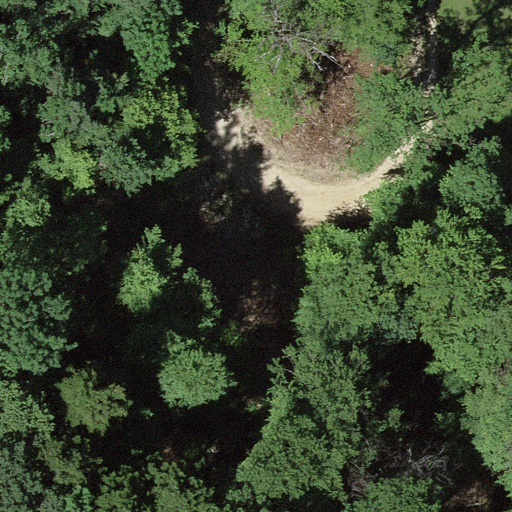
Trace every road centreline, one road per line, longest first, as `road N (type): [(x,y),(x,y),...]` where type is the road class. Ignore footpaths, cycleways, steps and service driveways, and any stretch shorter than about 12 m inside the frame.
road 1 (track): [(416,0),(396,159),(311,210),(244,184),(216,120),(198,37),(201,0)]
road 2 (track): [(408,108),(511,208)]
